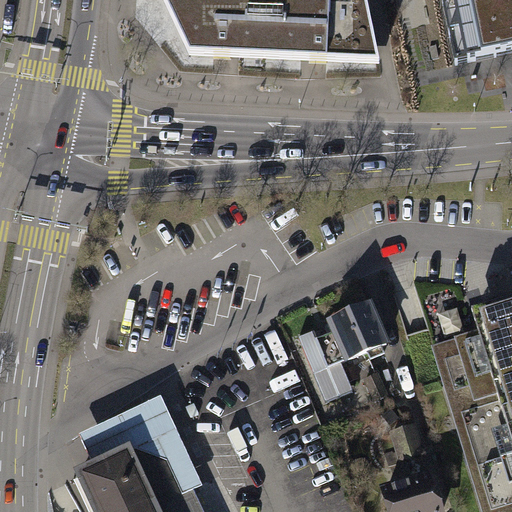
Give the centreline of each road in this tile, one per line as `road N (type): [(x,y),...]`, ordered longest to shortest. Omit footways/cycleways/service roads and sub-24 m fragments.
road 1 (residential): [(511,245),(470,237),(369,250),(156,364),(57,434)]
road 2 (secondary): [(56,184),(118,189),(428,154)]
road 3 (secondary): [(428,154),(65,129)]
road 4 (primary): [(17,447),(56,184)]
road 5 (primary): [(65,129),(84,0)]
road 6 (primary): [(43,0),(23,125)]
